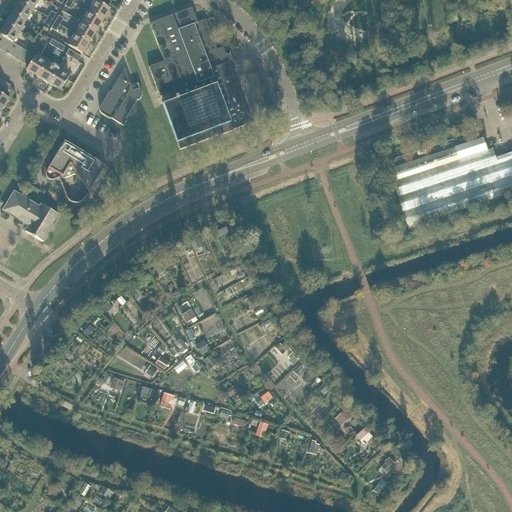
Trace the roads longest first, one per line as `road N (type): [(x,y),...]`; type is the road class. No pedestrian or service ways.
road 1 (tertiary): [(36,307),(118,228),(230,172)]
road 2 (residential): [(26,92),(67,117),(134,0)]
road 3 (residential): [(305,138),(271,57),(217,0)]
road 4 (tertiary): [(380,116),(511,67)]
